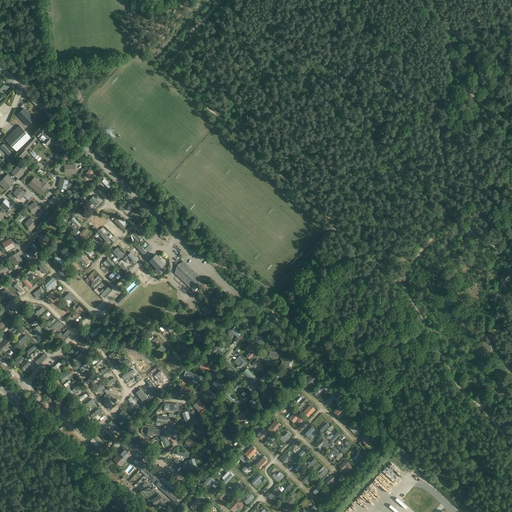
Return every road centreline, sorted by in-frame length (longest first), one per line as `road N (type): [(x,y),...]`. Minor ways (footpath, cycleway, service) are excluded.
road 1 (unclassified): [(175,233),(0,66)]
road 2 (unclassified): [(129,511),(0,385)]
road 3 (track): [(247,511),(270,486),(268,466),(321,410),(356,442)]
